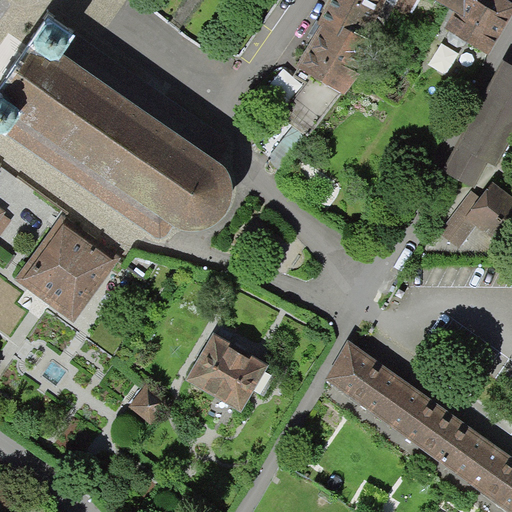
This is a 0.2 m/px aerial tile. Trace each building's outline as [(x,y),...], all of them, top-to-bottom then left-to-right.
[(394,0),(332,0),(300,66),(350,90),(394,0)] [(511,0),(438,0),(461,14),(454,30),(495,54),(511,17),(511,0)] [(224,135),(90,39),(61,18),(45,39),(8,90),(0,100),(0,119),(21,135),(160,234),(174,214),(191,227),(220,221),(234,201),(227,167),(209,155),(224,135)] [(511,144),(511,66),(509,65),(448,173),(484,194),(511,144)] [(511,240),(511,200),(496,189),(470,224),(505,250),(511,240)] [(17,278),(73,318),(118,257),(62,217),(17,278)] [(240,408),(266,364),(214,333),(188,377),(240,408)] [(511,511),(511,456),(355,343),(327,380),(510,511),(511,511)] [(130,404),(151,421),(167,400),(147,384),(130,404)]
